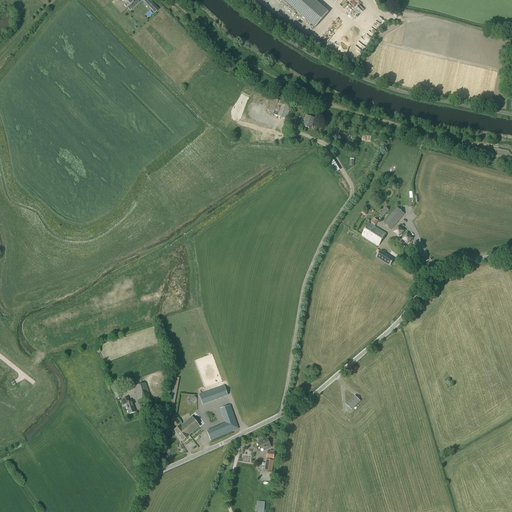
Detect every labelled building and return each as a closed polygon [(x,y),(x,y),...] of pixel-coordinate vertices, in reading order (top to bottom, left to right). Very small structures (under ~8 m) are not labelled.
[(149,0),(144,0),(156,12),(158,10),(149,0)] [(282,0),(315,28),(329,12),(314,0),(282,0)] [(272,98),(266,112),(285,119),(286,115),(288,116),(289,112),(291,112),(292,109),(289,108),(291,105),(272,98)] [(306,121),(304,124),(304,125),(309,128),(308,128),(309,128),(310,128),(315,119),(306,115),(304,120),(306,121)] [(340,170),(327,149),(323,151),(329,161),(328,162),(335,173),(340,170)] [(389,210),(386,208),(386,207),(378,215),(382,218),(389,210)] [(397,208),(384,223),(391,229),(404,214),(397,208)] [(369,223),(362,235),(378,246),(386,234),(375,227),(378,221),(374,219),(370,224),(369,223)] [(403,231),(398,227),(394,232),(399,236),(403,231)] [(408,243),(412,239),(407,234),(403,239),(408,243)] [(384,253),(380,251),(376,257),(380,260),(384,253)] [(174,377),(169,406),(174,407),(179,378),(174,377)] [(145,383),(134,386),(133,387),(139,403),(151,399),(145,383)] [(223,386),(199,395),(202,405),(227,396),(223,386)] [(355,396),(346,405),(352,410),(360,401),(355,396)] [(128,398),(122,400),(124,404),(125,403),(129,414),(135,412),(131,401),(129,401),(128,398)] [(146,414),(154,411),(152,405),(143,408),(146,414)] [(225,423),(206,432),(210,441),(229,433),(238,429),(230,406),(220,409),(225,423)] [(179,424),(173,417),(170,420),(176,426),(179,424)] [(191,417),(182,424),(185,428),(184,428),(189,435),(199,427),(191,417)] [(179,425),(174,430),(183,441),(188,437),(188,436),(189,435),(184,428),(185,428),(182,424),(180,426),(179,425)] [(271,448),(267,440),(261,443),(261,442),(257,443),(259,450),(263,448),(264,451),(271,448)] [(273,460),(266,459),(264,471),(271,472),(273,460)] [(263,511),(265,502),(258,502),(256,511),(263,511)]
